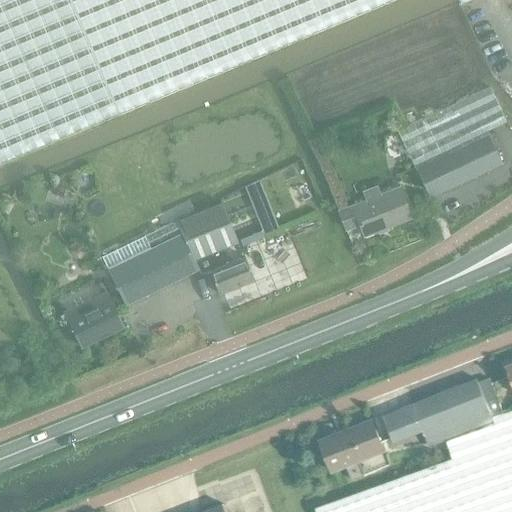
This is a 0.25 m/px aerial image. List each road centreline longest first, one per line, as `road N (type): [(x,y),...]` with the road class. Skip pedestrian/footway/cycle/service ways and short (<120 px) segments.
road 1 (tertiary): [(0,459),(511,249)]
road 2 (residential): [(85,511),(511,338)]
